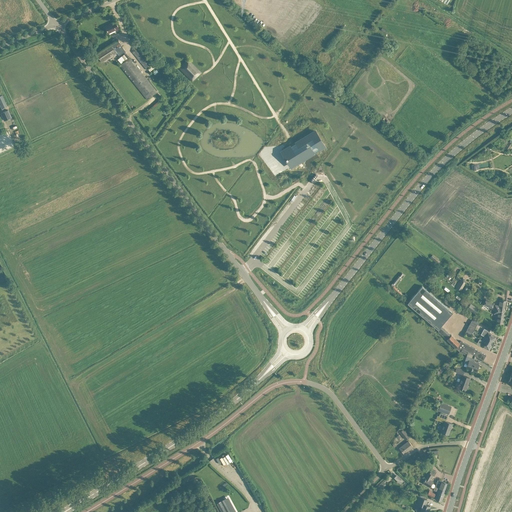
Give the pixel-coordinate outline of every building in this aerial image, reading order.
[(105,26),(106,26),(107,29),(107,31),(108,30),(109,33),(115,29),(116,30),(119,29),(115,21),(105,26)] [(125,51),(118,40),(97,54),(102,62),(117,52),(119,55),(125,51)] [(147,69),(152,65),(138,47),(132,51),(147,69)] [(345,59),(351,50),(347,47),(341,56),(345,59)] [(130,57),(124,62),(120,65),(147,99),(157,91),(130,57)] [(188,60),(180,68),(192,80),(201,72),(188,60)] [(8,110),(1,113),(4,120),(12,117),(8,110)] [(315,131),(282,151),(286,158),(287,159),(291,166),(324,146),(315,131)] [(396,285),(404,275),(402,273),(394,283),(396,285)] [(464,282),(461,281),(457,288),(461,290),(465,283),(464,282)] [(407,303),(438,329),(453,312),(422,286),(407,303)] [(486,299),(483,304),(492,308),(494,303),(486,299)] [(506,301),(501,300),(499,300),(499,306),(495,305),(495,307),(494,307),(494,309),(505,311),(506,301)] [(470,303),(469,304),(467,307),(474,312),(477,308),(470,303)] [(503,322),(505,311),(494,309),(493,309),(492,313),(498,313),(496,321),(503,322)] [(473,332),(477,324),(471,321),(467,329),(473,332)] [(481,334),(485,337),(480,345),(489,350),(491,345),(493,345),(495,342),(493,341),(496,336),(491,333),(492,332),(484,328),(481,334)] [(475,348),(461,340),(459,342),(451,335),(450,336),(447,333),(448,332),(445,329),(442,332),(441,333),(447,339),(459,351),(462,349),(466,351),(483,360),(486,355),(482,352),(475,349),(475,348)] [(474,358),(467,355),(464,362),(468,364),(466,367),(476,371),(479,364),(473,362),(474,358)] [(470,378),(465,376),(462,375),(458,386),(464,389),(465,389),(467,382),(468,382),(470,378)] [(441,403),(438,410),(446,413),(446,415),(447,415),(448,413),(449,413),(451,406),(441,403)] [(441,432),(448,434),(452,423),(445,421),(441,432)] [(409,437),(407,434),(403,429),(400,431),(406,439),(409,437)] [(413,447),(408,441),(399,448),(404,454),(413,447)] [(429,472),(423,483),(430,487),(433,482),(430,480),(433,474),(429,472)] [(376,488),(378,490),(385,483),(384,483),(387,479),(386,478),(376,488)] [(434,488),(434,490),(438,491),(445,493),(445,491),(448,483),(442,481),(438,479),(436,483),(437,484),(436,486),(435,486),(434,488)] [(438,491),(435,499),(442,501),(445,493),(438,491)] [(421,497),(419,502),(418,505),(422,506),(419,511),(428,511),(430,506),(426,504),(427,499),(421,497)] [(224,499),(217,503),(221,511),(231,511),(228,506),(227,503),(224,499)]
